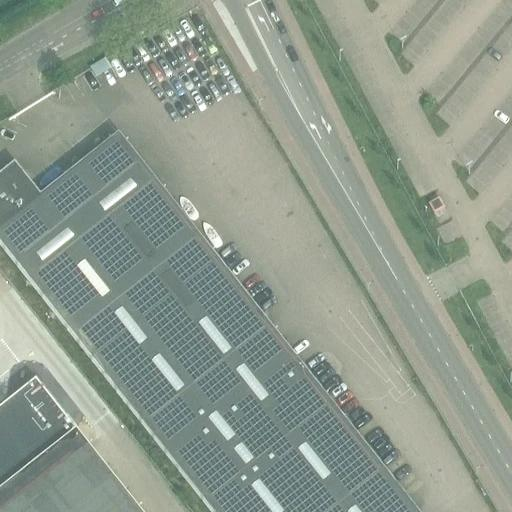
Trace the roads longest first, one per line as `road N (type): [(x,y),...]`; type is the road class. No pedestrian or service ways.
road 1 (tertiary): [(511,476),(244,0)]
road 2 (unknown): [(471,240),(409,99)]
road 3 (unknown): [(499,0),(409,99)]
road 4 (unclassified): [(0,66),(108,0)]
